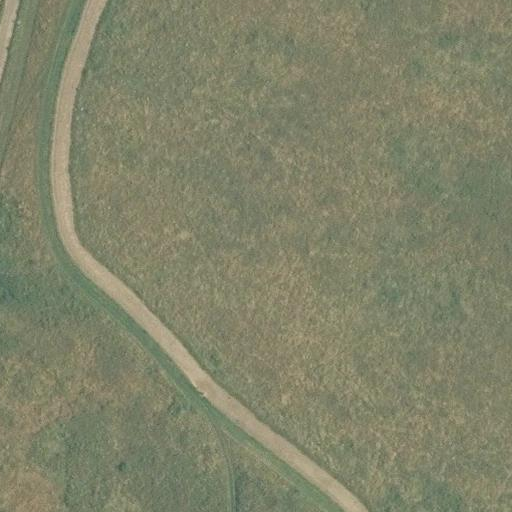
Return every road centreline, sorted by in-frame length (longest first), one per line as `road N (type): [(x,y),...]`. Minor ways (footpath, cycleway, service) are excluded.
road 1 (track): [(231,511),(221,441),(201,404),(75,280),(41,220),(41,97),(52,35)]
road 2 (track): [(68,0),(17,108),(0,165)]
